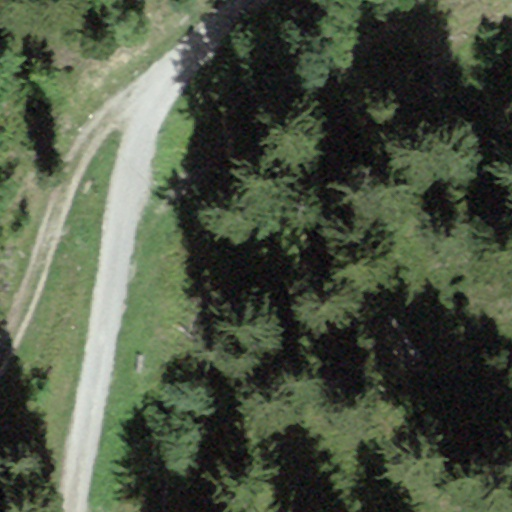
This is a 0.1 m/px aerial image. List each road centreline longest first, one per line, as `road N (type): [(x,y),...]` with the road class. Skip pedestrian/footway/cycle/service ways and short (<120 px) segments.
road 1 (track): [(270,0),(224,49),(167,82),(141,125),(76,511)]
road 2 (track): [(0,354),(70,180),(102,126)]
